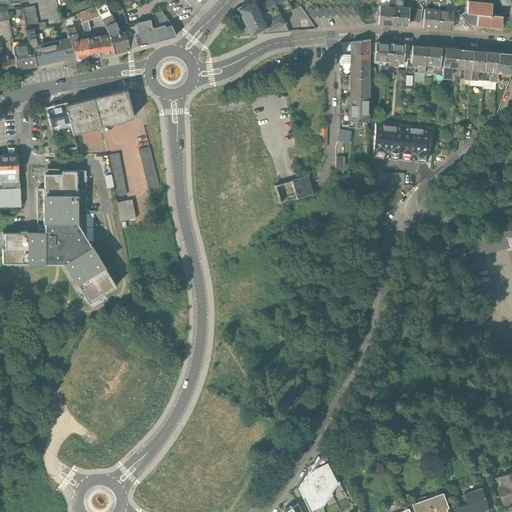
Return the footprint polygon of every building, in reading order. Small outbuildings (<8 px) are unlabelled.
[(270,0),(257,7),(254,0),(237,8),(251,36),(262,31),(266,29),(267,32),(285,24),(281,16),(275,5),(272,0),(270,0)] [(287,0),(285,0),(275,5),(281,16),(292,10),(287,0)] [(492,4),(468,2),(467,13),(465,12),(461,16),(465,21),(468,25),(477,26),(477,27),(495,28),(496,30),(503,31),(504,25),(501,23),(502,17),(491,16),(492,4)] [(111,15),(105,3),(101,5),(106,18),(111,15)] [(433,11),(424,10),(423,28),(436,29),(439,4),(434,3),(433,11)] [(452,12),(444,12),(444,4),(439,4),(436,29),(451,30),(452,19),(452,12)] [(325,9),(324,6),(319,9),(323,15),(325,19),(330,15),(325,9)] [(333,9),(330,6),(325,9),(330,15),(332,17),(336,14),(333,9)] [(339,9),(337,6),(333,9),(336,14),(339,18),(343,15),(339,9)] [(346,9),(344,6),(339,9),(343,15),(346,18),(350,15),(346,9)] [(357,14),(351,6),(346,9),(350,15),(352,18),(357,14)] [(95,7),(79,14),(84,32),(90,31),(87,21),(99,17),(95,7)] [(313,10),(311,7),(306,11),(313,20),(317,16),(313,10)] [(317,7),(313,10),(317,16),(319,19),(323,15),(319,9),(317,7)] [(389,8),(379,7),(378,25),(393,26),(394,8),(389,8)] [(401,9),(394,8),(393,26),(407,27),(409,9),(401,9)] [(7,10),(0,9),(0,21),(8,20),(7,10)] [(421,10),(412,10),(411,21),(420,22),(421,10)] [(461,16),(456,10),(452,12),(452,19),(454,19),(453,25),(460,26),(465,21),(461,16)] [(36,12),(24,14),(25,20),(37,18),(36,12)] [(118,30),(111,15),(106,18),(102,20),(108,33),(108,36),(109,36),(114,54),(122,52),(130,49),(124,28),(118,30)] [(74,16),(63,21),(66,29),(74,26),(72,20),(75,19),(74,16)] [(37,18),(25,20),(26,26),(33,25),(38,24),(37,18)] [(149,20),(135,24),(124,27),(123,27),(124,28),(130,49),(153,43),(176,37),(170,26),(164,28),(163,26),(151,29),(149,20)] [(285,24),(267,32),(266,29),(262,31),(263,35),(289,32),(285,24)] [(86,39),(77,40),(74,26),(66,29),(69,39),(75,57),(76,59),(77,60),(83,59),(89,58),(86,39)] [(63,40),(36,46),(33,29),(26,30),(29,45),(30,56),(33,55),(36,66),(56,62),(70,58),(75,57),(69,39),(63,40)] [(97,35),(92,35),(93,38),(86,39),(89,58),(101,56),(114,54),(109,36),(108,36),(98,37),(97,35)] [(369,40),(351,42),(351,54),(368,55),(369,40)] [(390,44),(375,43),(373,62),(378,63),(378,61),(382,61),(381,70),(387,71),(390,44)] [(404,46),(390,44),(387,71),(393,71),(394,65),(402,66),(404,46)] [(29,45),(13,48),(15,60),(16,69),(25,68),(33,67),(30,56),(29,45)] [(426,48),(412,46),(410,64),(419,65),(424,65),(426,48)] [(440,49),(426,48),(424,65),(430,66),(439,66),(440,49)] [(458,50),(445,49),(442,78),(449,79),(449,78),(456,79),(458,50)] [(472,52),(458,50),(456,79),(470,80),(472,52)] [(485,53),(472,52),(470,80),(476,81),(477,71),(483,71),(485,53)] [(483,71),(491,72),(491,75),(490,75),(489,82),(495,83),(496,74),(498,54),(485,53),(483,71)] [(368,55),(351,54),(350,77),(368,77),(368,69),(368,55)] [(511,55),(498,54),(496,74),(511,75),(511,71),(511,55)] [(15,60),(0,61),(0,71),(16,69),(15,60)] [(491,72),(483,71),(482,81),(489,82),(490,75),(491,75),(491,72)] [(511,75),(496,74),(495,83),(507,84),(511,75)] [(368,77),(350,77),(350,96),(368,97),(368,81),(368,77)] [(127,90),(94,99),(100,124),(107,122),(108,123),(125,119),(124,117),(133,115),(127,90)] [(368,97),(350,96),(349,126),(358,126),(359,125),(360,125),(360,121),(367,121),(368,97)] [(94,99),(65,106),(69,121),(72,132),(100,125),(100,124),(94,99)] [(65,106),(49,111),(53,126),(69,121),(65,106)] [(473,110),(467,110),(465,128),(471,129),(473,110)] [(394,124),(382,123),(382,124),(375,124),(372,156),(399,158),(402,126),(394,125),(394,124)] [(326,126),(319,126),(318,147),(325,147),(326,126)] [(421,127),(409,126),(409,127),(402,126),(399,158),(426,161),(429,129),(421,128),(421,127)] [(351,131),(339,128),(336,141),(349,143),(351,131)] [(149,148),(138,150),(148,191),(159,188),(149,148)] [(118,153),(107,155),(111,175),(113,187),(115,197),(126,194),(118,153)] [(2,156),(0,155),(0,165),(18,165),(17,155),(2,156)] [(343,156),(334,156),(334,167),(343,167),(343,156)] [(68,171),(62,171),(62,174),(44,174),(44,190),(38,190),(38,226),(45,226),(45,234),(27,234),(27,232),(21,232),(21,234),(5,234),(5,249),(2,249),(2,264),(6,263),(6,265),(10,264),(10,263),(13,263),(13,264),(20,264),(20,263),(27,263),(27,264),(34,264),(34,263),(41,263),(41,264),(48,264),(48,263),(55,263),(55,264),(62,264),(62,263),(66,263),(66,264),(64,265),(65,267),(64,268),(69,275),(70,274),(73,280),(73,281),(77,287),(77,286),(85,298),(84,298),(86,302),(87,302),(88,304),(114,288),(107,274),(108,274),(104,268),(103,268),(100,262),(101,262),(97,254),(96,255),(93,250),(94,249),(91,243),(90,243),(86,237),(86,214),(95,214),(95,211),(86,211),(86,171),(79,171),(68,171)] [(111,175),(105,177),(107,188),(113,187),(111,175)] [(307,175),(292,179),(297,198),(312,193),(307,175)] [(19,189),(9,190),(9,197),(8,197),(9,207),(20,206),(19,189)] [(131,200),(116,202),(120,222),(135,219),(131,200)] [(511,228),(480,237),(485,256),(509,250),(507,241),(511,239),(511,228)] [(318,457),(298,490),(309,511),(320,511),(324,510),(321,506),(323,503),(325,502),(325,500),(332,496),(330,492),(333,487),(339,484),(325,454),(318,457)] [(511,472),(500,477),(505,491),(499,493),(503,505),(511,502),(511,472)] [(481,489),(463,496),(467,504),(459,507),(460,511),(477,511),(482,510),(482,511),(485,511),(489,511),(481,489)] [(447,511),(441,496),(414,506),(416,511),(447,511)]
